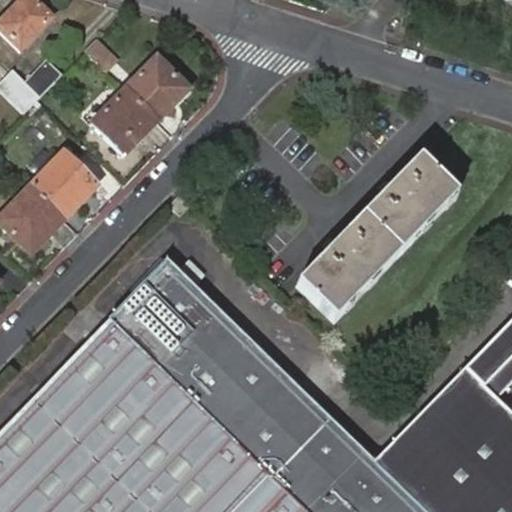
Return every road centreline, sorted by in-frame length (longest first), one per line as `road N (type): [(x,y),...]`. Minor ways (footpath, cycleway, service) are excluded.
road 1 (residential): [(0,347),(245,93),(278,30)]
road 2 (residential): [(278,30),(511,104)]
